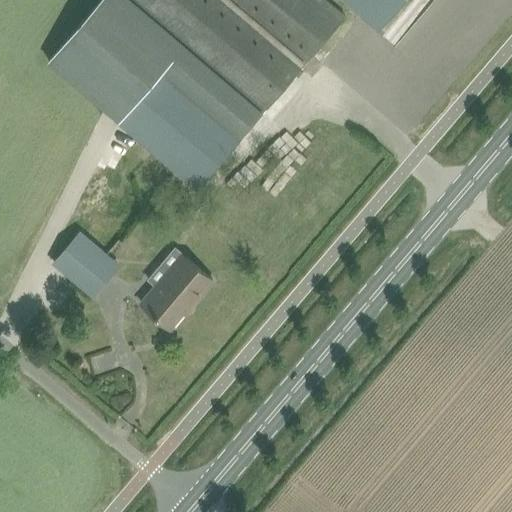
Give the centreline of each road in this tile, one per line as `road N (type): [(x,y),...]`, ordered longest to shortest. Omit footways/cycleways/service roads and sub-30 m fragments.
road 1 (primary): [(511,129),(191,508)]
road 2 (unclassified): [(191,508),(0,339)]
